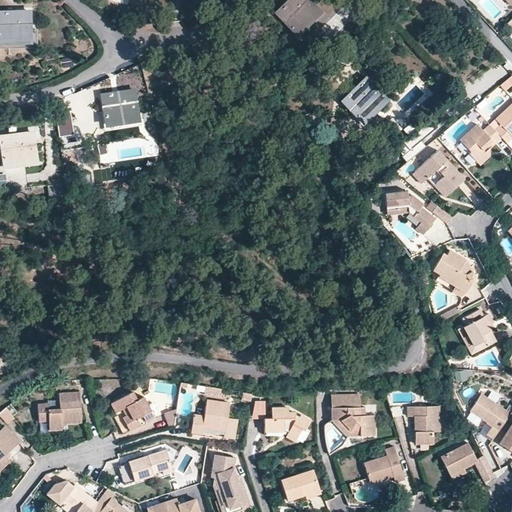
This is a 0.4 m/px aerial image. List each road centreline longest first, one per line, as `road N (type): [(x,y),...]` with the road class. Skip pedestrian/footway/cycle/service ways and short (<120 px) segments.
road 1 (residential): [(196,26),(230,53),(402,267),(419,335),(411,355),(388,370),(264,372),(145,356),(98,359),(53,364),(0,392)]
road 2 (residential): [(511,189),(480,225),(511,300)]
